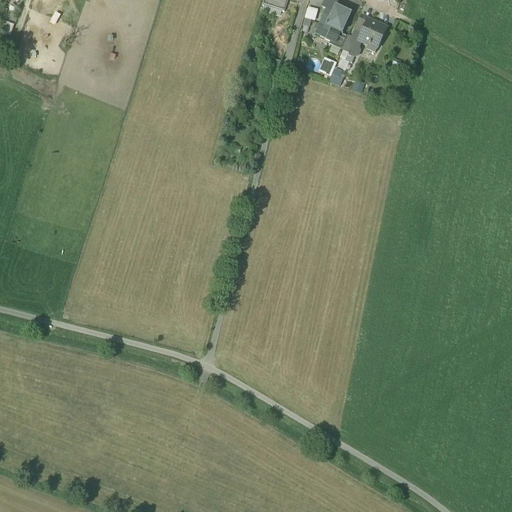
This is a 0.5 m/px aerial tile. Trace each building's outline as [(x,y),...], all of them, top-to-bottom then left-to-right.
[(290,1),(287,0),(264,0),(262,6),(264,6),(281,12),(286,13),(290,1)] [(339,6),(326,0),(322,9),(327,11),(335,15),(337,10),(339,6)] [(279,18),(281,12),(264,6),(262,12),(279,18)] [(307,9),(303,27),(309,29),(310,22),(314,23),(316,11),(307,9)] [(337,10),(335,15),(327,11),(316,34),(325,39),(326,39),(331,30),(341,35),(351,15),(344,12),(343,13),(337,10)] [(361,18),(355,30),(356,31),(362,34),(368,21),(361,18)] [(362,34),(358,43),(361,44),(368,48),(367,51),(374,55),(385,32),(372,26),(373,24),(368,21),(362,34)] [(341,35),(331,30),(326,39),(325,39),(324,42),(332,46),(336,45),(337,42),(340,37),(341,35)] [(351,40),(347,37),(343,45),(341,50),(349,54),(350,56),(354,59),(357,58),(359,52),(358,50),(361,44),(358,43),(362,34),(356,31),(351,40)] [(330,79),(336,64),(323,59),(317,74),(330,79)] [(280,64),(270,61),(266,77),(276,80),(280,64)] [(330,82),(340,87),(343,81),(339,80),(342,73),(335,70),(330,82)] [(365,86),(355,83),(352,92),(362,95),(365,86)] [(252,157),(243,157),(243,168),(252,169),(252,157)]
